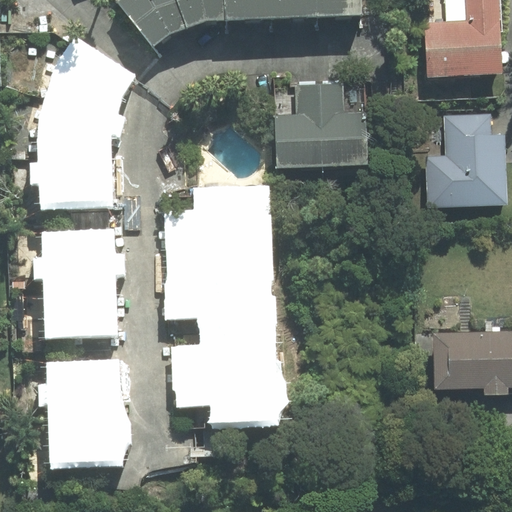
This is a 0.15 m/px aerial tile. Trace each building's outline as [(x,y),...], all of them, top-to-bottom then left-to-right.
[(119,0),(113,6),(125,29),(138,56),(193,30),(351,25),(351,0),(119,0)] [(493,0),(464,0),(465,27),(422,28),(423,84),(496,82),(493,0)] [(37,168),(41,214),(93,215),(95,169),(93,143),(98,124),(106,100),(121,83),(70,55),(52,76),(45,108),(36,134),(37,168)] [(338,90),(292,91),(292,121),(267,121),(268,176),(357,175),(356,120),(339,120),(338,90)] [(490,121),(446,121),(447,158),(432,159),(433,211),(502,210),(501,139),(490,140),(490,121)] [(244,206),(206,207),(207,227),(176,228),(177,265),(204,265),(205,293),(176,294),(177,312),(200,311),(201,337),(248,336),(244,206)] [(99,250),(42,249),(43,338),(98,339),(99,250)] [(511,336),(427,338),(428,397),(475,396),(476,403),(498,403),(498,393),(511,393),(511,336)] [(258,345),(213,345),(213,359),(183,359),(183,406),(212,406),(212,429),(258,429),(258,345)] [(101,376),(46,377),(48,468),(103,467),(101,376)]
